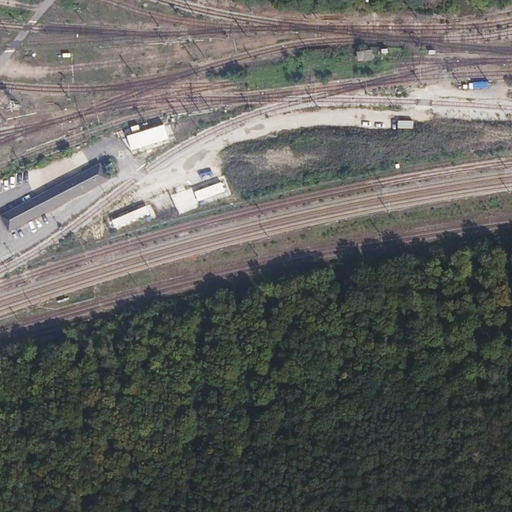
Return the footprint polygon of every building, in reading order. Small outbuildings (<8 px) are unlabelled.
[(374,58),(372,50),(358,52),(359,60),(374,58)] [(399,120),(398,128),(414,129),(414,121),(399,120)] [(133,150),(171,139),(166,124),(128,136),(133,150)] [(101,163),(0,214),(0,215),(10,232),(108,179),(101,163)] [(112,163),(104,167),(109,175),(116,171),(112,163)] [(215,185),(196,189),(198,199),(227,193),(224,181),(215,183),(215,185)] [(111,216),(116,229),(149,214),(141,196),(120,205),(122,211),(111,216)]
